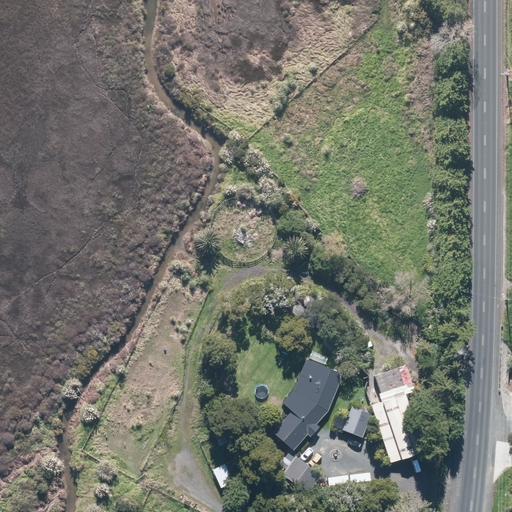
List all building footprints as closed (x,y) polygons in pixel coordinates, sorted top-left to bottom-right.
[(311,427),(326,407),(340,374),(307,359),(295,388),(284,402),(291,410),(272,433),(292,450),(311,427)] [(372,406),(391,464),(427,452),(408,395),(372,406)] [(342,431),(362,437),(370,413),(350,407),(342,431)] [(297,456),(285,474),(311,492),(324,474),(297,456)] [(231,463),(212,470),(219,489),(238,482),(231,463)]
